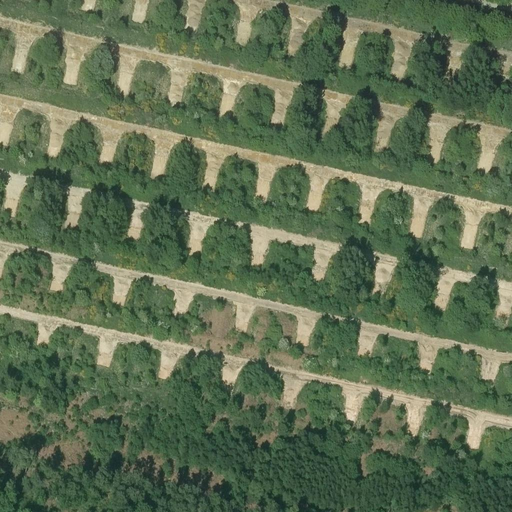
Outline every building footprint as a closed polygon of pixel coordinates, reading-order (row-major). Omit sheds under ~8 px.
[(81,0),(80,8),(94,10),(95,0),(81,0)] [(134,0),(131,18),(144,22),(149,0),(134,0)] [(188,6),(183,30),(197,33),(202,8),(188,6)] [(241,17),(235,41),(248,44),(254,21),(241,17)] [(285,52),(299,57),(306,34),(292,30),(285,52)] [(344,40),(338,64),(352,67),(357,44),(344,40)] [(11,69),(25,72),(30,47),(15,45),(11,69)] [(390,76),(403,79),(409,54),(396,51),(390,76)] [(80,84),(84,59),(67,56),(64,81),(80,84)] [(114,92),(128,95),(134,71),(120,67),(114,92)] [(182,106),(185,81),(170,79),(168,104),(182,106)] [(233,118),(236,92),(222,90),(218,116),(233,118)] [(283,130),(289,105),(275,102),(269,126),(283,130)] [(321,138),(335,142),(341,117),(327,113),(321,138)] [(0,143),(10,145),(12,120),(0,119),(0,143)] [(378,125),(374,150),(388,152),(391,127),(378,125)] [(59,157),(66,132),(51,129),(45,154),(59,157)] [(439,163),(444,140),(431,136),(425,160),(439,163)] [(99,168),(113,169),(116,142),(101,141),(99,168)] [(490,176),(496,151),(483,148),(476,172),(490,176)] [(149,176),(164,180),(170,155),(155,152),(149,176)] [(205,165),(202,188),(217,190),(220,166),(205,165)] [(267,201),(273,179),(259,175),(253,198),(267,201)] [(318,214),(324,190),(311,187),(305,211),(318,214)] [(6,196),(1,213),(15,217),(20,200),(6,196)] [(371,224),(376,201),(362,198),(357,221),(371,224)] [(68,208),(62,224),(76,229),(82,214),(68,208)] [(422,237),(428,213),(414,210),(409,234),(422,237)] [(473,250),(480,225),(466,221),(459,246),(473,250)] [(140,242),(142,224),(128,222),(126,241),(140,242)] [(201,256),(204,238),(189,236),(187,255),(201,256)] [(252,249),(248,268),(262,270),(266,252),(252,249)] [(312,263),(310,282),(323,283),(325,265),(312,263)] [(49,289),(63,292),(66,280),(52,276),(49,289)] [(111,303),(125,306),(128,293),(113,290),(111,303)] [(432,308),(446,312),(450,294),(437,291),(432,308)] [(173,317),(187,319),(189,306),(175,304),(173,317)] [(511,306),(499,304),(494,323),(508,326),(511,310),(511,306)] [(236,317),(233,330),(247,333),(250,320),(236,317)] [(298,331),(295,344),(309,347),(311,334),(298,331)] [(47,351),(50,341),(38,337),(35,347),(47,351)] [(359,344),(356,357),(370,361),(373,348),(359,344)] [(111,366),(112,353),(98,351),(96,365),(111,366)] [(418,371),(432,374),(435,361),(421,358),(418,371)] [(159,378),(172,380),(174,367),(160,365),(159,378)] [(481,386),(495,386),(495,374),(481,373),(481,386)] [(223,378),(219,390),(233,394),(237,382),(223,378)] [(295,408),(298,395),(284,392),(281,404),(295,408)] [(345,406),(342,419),(356,422),(359,409),(345,406)] [(404,433),(418,436),(420,422),(406,420),(404,433)] [(465,446),(480,449),(482,436),(468,433),(465,446)]
